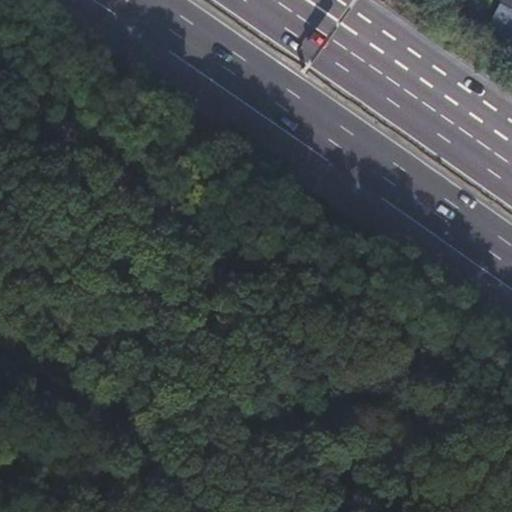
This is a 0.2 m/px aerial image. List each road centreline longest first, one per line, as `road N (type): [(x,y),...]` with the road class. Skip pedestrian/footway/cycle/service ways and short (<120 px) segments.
road 1 (motorway): [(144,0),(511,255)]
road 2 (motorway): [(511,154),(359,48)]
